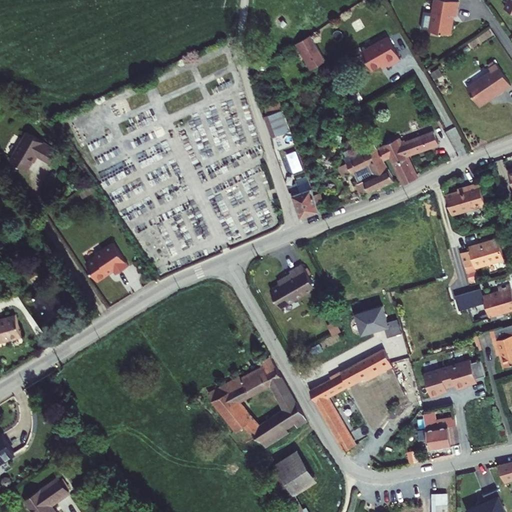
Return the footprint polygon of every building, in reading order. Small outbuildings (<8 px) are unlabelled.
[(464,0),(439,0),(435,25),(455,28),(459,10),(463,10),(464,0)] [(316,31),(301,41),(318,66),(332,58),(316,31)] [(395,32),(369,46),(379,65),(393,57),(395,61),(408,55),(395,32)] [(511,72),(503,58),(496,62),(498,65),(472,81),(483,99),(498,90),(500,92),(511,84),(511,72)] [(498,90),(483,99),(485,101),(500,92),(498,90)] [(285,107),(265,114),(273,135),(292,128),(285,107)] [(60,144),(29,126),(13,154),(30,165),(39,150),(52,158),(60,144)] [(394,139),(383,143),(389,154),(396,151),(410,178),(421,173),(419,168),(410,150),(442,136),(438,127),(411,138),(410,136),(396,142),(394,139)] [(376,147),(351,156),(356,167),(361,178),(365,188),(373,185),(374,187),(399,177),(392,158),(389,154),(383,143),(379,137),(376,139),(376,147)] [(500,166),(508,189),(511,187),(511,165),(511,166),(509,163),(500,166)] [(311,181),(309,175),(297,179),(298,181),(299,185),(311,181)] [(439,191),(444,210),(479,199),(472,178),(457,182),(458,185),(439,191)] [(298,181),(291,184),(302,215),(321,208),(311,181),(299,185),(298,181)] [(22,220),(21,233),(28,233),(29,221),(22,220)] [(465,246),(455,249),(461,270),(471,267),(470,264),(498,256),(492,234),(464,242),(465,246)] [(103,250),(92,256),(104,275),(121,264),(123,269),(136,261),(121,236),(102,247),(103,250)] [(11,244),(5,248),(13,260),(19,256),(11,244)] [(267,282),(277,300),(313,282),(300,257),(288,263),(289,266),(291,270),(283,274),(267,282)] [(59,279),(40,291),(56,313),(74,300),(59,279)] [(478,296),(484,316),(511,307),(511,302),(507,284),(495,287),(496,291),(478,296)] [(384,321),(379,306),(353,315),(360,335),(381,327),(386,326),(384,321)] [(0,337),(30,329),(24,308),(7,312),(6,309),(0,311),(0,337)] [(336,317),(324,323),(329,333),(330,332),(341,327),(336,317)] [(399,332),(394,318),(384,321),(386,326),(381,327),(385,337),(399,332)] [(496,346),(502,365),(511,361),(511,320),(488,328),(491,337),(493,347),(496,346)] [(345,337),(326,348),(333,360),(352,349),(345,337)] [(347,442),(354,437),(325,390),(357,372),(359,375),(384,361),(380,355),(375,347),(364,354),(339,368),(309,386),(344,444),(347,442)] [(239,371),(207,390),(211,398),(235,429),(244,422),(253,416),(237,396),(268,379),(278,397),(290,390),(267,352),(259,357),(262,362),(240,374),(239,371)] [(472,371),(479,368),(475,358),(467,360),(466,357),(423,371),(430,393),(441,389),(440,388),(447,385),(447,383),(453,381),(455,387),(467,383),(466,378),(473,375),(472,371)] [(290,390),(278,397),(284,406),(295,399),(290,390)] [(258,422),(252,425),(261,437),(263,435),(267,442),(288,427),(286,423),(292,419),(296,425),(306,418),(300,409),(301,408),(298,403),(295,399),(284,406),(258,422)] [(420,412),(427,447),(450,443),(446,422),(431,425),(428,411),(420,412)] [(253,416),(244,422),(249,428),(252,425),(258,422),(253,416)] [(455,421),(446,422),(450,443),(458,441),(455,421)] [(5,424),(0,426),(0,454),(17,444),(5,424)] [(296,445),(273,460),(293,491),(316,476),(296,445)] [(504,478),(511,474),(511,458),(498,461),(504,478)] [(61,475),(27,498),(35,511),(58,511),(51,501),(70,489),(61,475)] [(503,511),(497,497),(501,495),(496,484),(480,491),(485,502),(467,509),(468,511),(503,511)] [(436,511),(436,500),(446,499),(446,488),(431,488),(432,511),(436,511)] [(447,511),(446,499),(436,500),(436,511),(447,511)]
